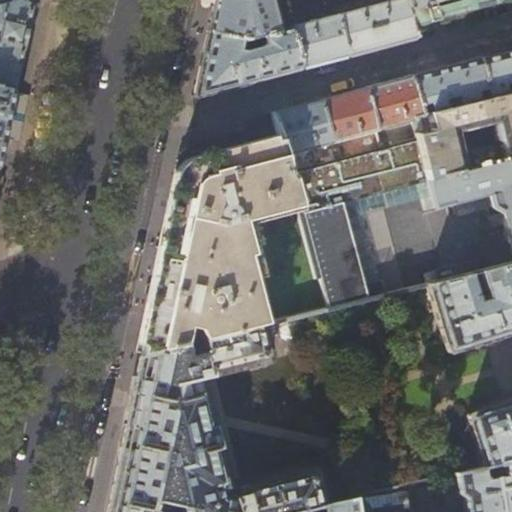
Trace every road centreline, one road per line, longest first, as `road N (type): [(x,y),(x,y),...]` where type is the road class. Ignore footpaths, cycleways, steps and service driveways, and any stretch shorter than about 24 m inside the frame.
road 1 (primary): [(117,0),(53,296)]
road 2 (primary): [(53,296),(7,511)]
